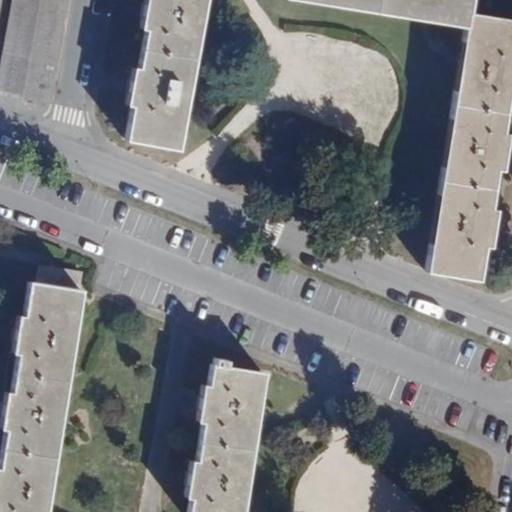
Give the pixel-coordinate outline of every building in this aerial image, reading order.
[(12,0),(0,66),(0,93),(46,103),(65,0),(12,0)] [(202,0),(143,0),(138,29),(143,30),(137,67),(132,67),(124,104),(129,105),(123,139),(175,149),(202,0)] [(300,0),(463,27),(424,269),(439,273),(476,279),(480,245),(486,246),(492,207),(487,207),(493,168),(499,168),(504,132),(499,131),(504,93),(511,94),(511,85),(511,54),(511,50),(511,20),(466,13),(468,0),(300,0)] [(0,511),(42,511),(78,291),(26,283),(20,316),(16,315),(10,353),(14,354),(8,392),(3,392),(0,413),(0,428),(3,429),(0,444),(0,511)] [(189,498),(186,511),(239,511),(260,372),(224,367),(225,358),(216,358),(215,366),(208,365),(205,385),(200,385),(195,423),(199,423),(193,461),(189,461),(183,497),(189,498)] [(102,456),(102,466),(131,467),(131,457),(102,456)] [(130,511),(131,486),(99,485),(99,471),(97,471),(95,511),(130,511)]
